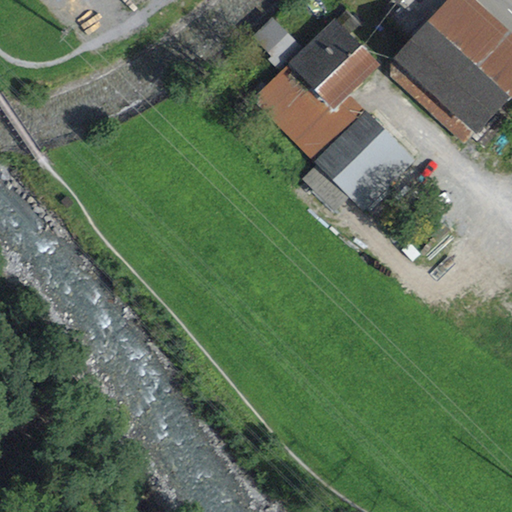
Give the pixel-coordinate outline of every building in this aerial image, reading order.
[(453,0),(399,0),(382,19),(412,46),(453,0)] [(392,77),(465,144),(471,137),(501,105),(511,93),(511,43),(464,0),(453,0),(412,46),(398,60),(397,58),(391,64),(392,77)] [(366,119),(344,96),(376,64),(347,35),(358,24),(347,13),(249,109),(257,118),(267,108),(321,163),(366,119)] [(278,68),(299,48),(276,24),(255,44),(278,68)] [(471,137),(483,148),(511,116),(511,114),(501,105),(471,137)] [(352,194),(364,206),(409,162),(366,119),(321,163),(304,179),(335,211),(352,194)] [(71,200),(64,192),(58,198),(65,205),(71,200)]
